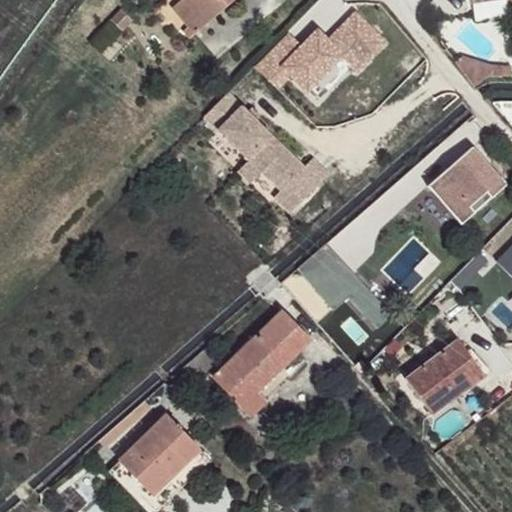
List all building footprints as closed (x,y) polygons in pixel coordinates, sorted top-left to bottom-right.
[(201,17),(185,0),(167,0),(191,26),(201,17)] [(185,0),(201,17),(220,0),(185,0)] [(511,78),(511,73),(511,58),(460,62),(461,82),(511,78)] [(226,90),(202,111),(215,125),(244,156),(239,162),(233,167),(245,180),(250,175),(257,169),(276,188),(268,195),(283,211),(322,175),(307,158),(299,168),(226,90)] [(215,125),(210,130),(239,162),(244,156),(215,125)] [(503,189),(472,150),(426,186),(457,225),(503,189)] [(257,169),(250,175),(268,195),(276,188),(257,169)] [(386,314),(327,246),(298,270),(332,310),(348,296),(373,326),(386,314)] [(511,252),(492,273),(511,292),(511,252)] [(463,276),(445,293),(453,301),(471,284),(463,276)] [(312,347),(287,316),(258,343),(282,371),(312,347)] [(282,371),(258,343),(216,379),(247,414),(275,390),(268,382),(282,371)] [(485,384),(454,348),(404,384),(433,424),(485,384)] [(193,448),(166,415),(115,458),(146,493),(193,448)] [(146,493),(115,458),(103,468),(135,503),(146,493)]
